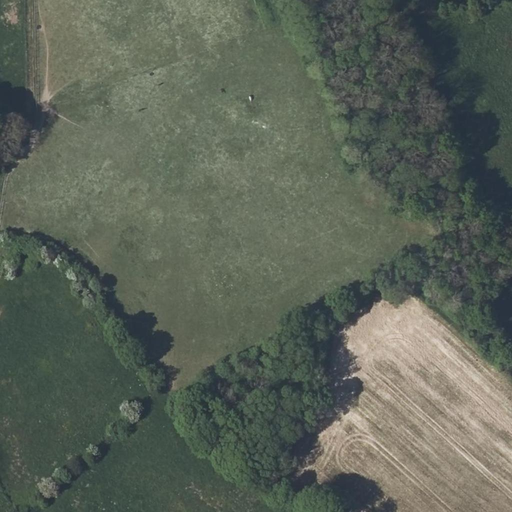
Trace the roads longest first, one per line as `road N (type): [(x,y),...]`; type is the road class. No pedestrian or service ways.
road 1 (track): [(368,0),(433,119),(461,231),(457,283),(492,344),(511,362)]
road 2 (track): [(0,209),(35,115),(33,0)]
